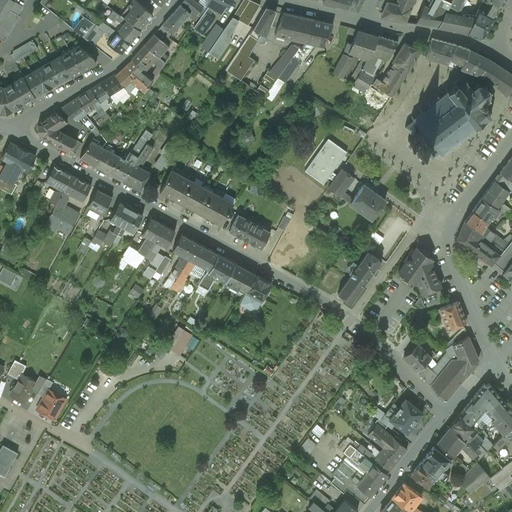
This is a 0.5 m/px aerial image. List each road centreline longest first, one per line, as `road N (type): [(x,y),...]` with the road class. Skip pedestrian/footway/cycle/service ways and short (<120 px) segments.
road 1 (residential): [(445,415),(327,305),(2,127)]
road 2 (residential): [(494,361),(447,236),(511,138)]
road 3 (residential): [(174,0),(114,66),(2,127)]
road 4 (residential): [(491,50),(360,20)]
road 5 (residential): [(445,415),(367,511)]
